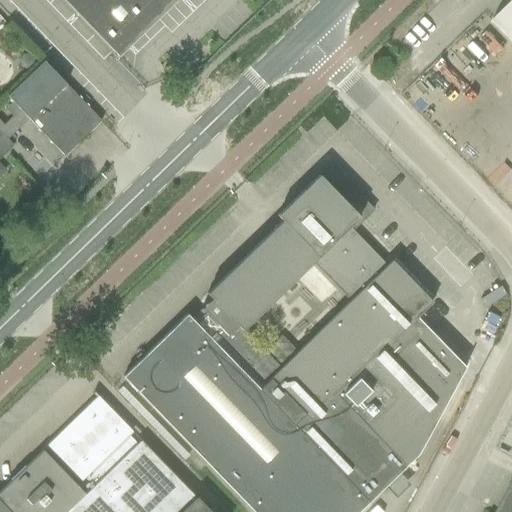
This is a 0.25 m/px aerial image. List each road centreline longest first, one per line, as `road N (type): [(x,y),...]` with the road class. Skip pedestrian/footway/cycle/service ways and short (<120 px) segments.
road 1 (tertiary): [(0,331),(304,37)]
road 2 (unclassified): [(511,256),(304,37)]
road 3 (unclassified): [(433,511),(511,366)]
